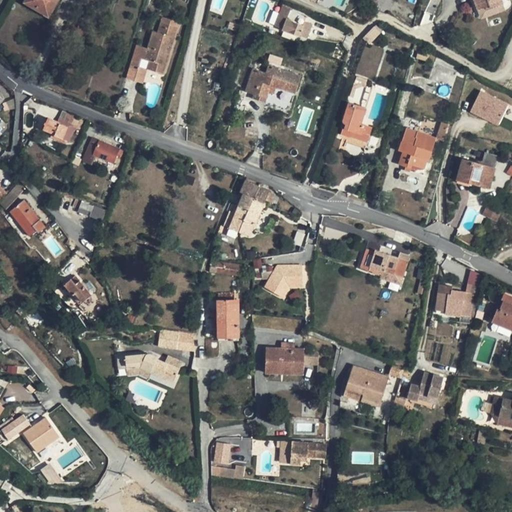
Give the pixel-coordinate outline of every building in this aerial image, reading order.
[(56,0),(28,0),(27,2),(48,14),(56,0)] [(502,4),(501,0),(474,0),(478,9),(486,6),(487,9),(502,4)] [(291,7),(284,4),(280,13),(288,16),(291,7)] [(486,6),(478,9),(482,21),(506,13),(502,4),(487,9),(486,6)] [(300,10),(291,7),(288,16),(280,13),(276,25),(283,28),(283,30),(300,36),(300,35),(308,38),(313,25),(305,22),(307,15),(300,12),(300,10)] [(180,23),(163,18),(162,22),(179,27),(180,23)] [(179,27),(162,22),(159,32),(154,31),(149,48),(137,45),(131,64),(148,70),(164,75),(179,27)] [(381,33),(375,26),(363,38),(370,44),(381,33)] [(385,51),(366,44),(355,72),(374,79),(385,51)] [(283,59),(270,55),(269,61),(281,65),(283,59)] [(148,70),(131,64),(126,78),(144,84),(148,70)] [(301,76),(269,65),(266,73),(253,69),(246,91),(255,93),(254,99),(265,102),(268,92),(271,85),(277,87),(296,93),(301,76)] [(356,80),(353,87),(357,89),(364,87),(366,87),(367,83),(356,80)] [(277,87),(271,85),(268,92),(275,94),(277,87)] [(479,91),(469,113),(499,125),(509,103),(479,91)] [(364,107),(349,103),(343,120),(344,122),(345,123),(347,123),(345,128),(352,130),(351,136),(367,141),(372,127),(361,124),(364,115),(361,115),(364,107)] [(64,121),(74,126),(78,118),(68,113),(64,121)] [(58,122),(48,118),(44,128),(53,132),(53,134),(68,140),(73,130),(77,127),(74,126),(64,121),(59,119),(58,122)] [(86,121),(78,118),(74,126),(77,127),(80,130),(82,130),(86,121)] [(448,124),(442,122),(437,138),(443,140),(448,124)] [(437,138),(406,127),(402,142),(398,150),(404,152),(401,160),(400,164),(407,166),(411,168),(412,164),(425,168),(427,159),(430,160),(432,152),(437,138)] [(345,128),(343,128),(342,133),(351,136),(352,130),(345,128)] [(68,140),(53,134),(51,138),(67,144),(68,140)] [(100,140),(94,138),(84,161),(92,164),(96,155),(114,163),(116,157),(120,149),(100,140)] [(498,155),(489,153),(483,164),(495,168),(498,155)] [(483,164),(463,159),(457,180),(490,188),(495,168),(483,164)] [(240,193),(243,194),(254,198),(265,202),(269,192),(269,190),(260,185),(246,180),(240,193)] [(22,190),(17,184),(10,192),(16,197),(22,190)] [(16,197),(10,192),(1,202),(5,206),(9,202),(10,203),(16,197)] [(275,194),(269,192),(265,202),(271,204),(275,194)] [(254,198),(243,194),(239,206),(249,209),(254,198)] [(265,202),(254,198),(249,209),(239,232),(240,232),(250,236),(254,224),(256,224),(265,202)] [(46,227),(25,200),(11,211),(30,236),(38,230),(40,232),(46,227)] [(78,213),(103,220),(106,208),(81,202),(78,213)] [(495,208),(488,204),(483,215),(490,219),(495,208)] [(249,209),(239,206),(236,214),(233,212),(230,211),(225,225),(230,228),(239,232),(249,209)] [(239,232),(230,228),(227,235),(237,239),(239,232)] [(293,243),(300,245),(305,232),(297,230),(293,243)] [(370,242),(367,249),(361,267),(370,270),(370,267),(403,277),(409,261),(410,256),(401,253),(400,258),(376,250),(378,245),(370,242)] [(241,265),(212,262),(211,271),(240,275),(241,265)] [(71,269),(65,264),(57,273),(62,279),(71,269)] [(275,265),(267,274),(276,282),(282,277),(305,277),(305,265),(275,265)] [(483,273),(471,271),(467,286),(480,288),(483,273)] [(77,283),(73,279),(65,284),(73,294),(76,292),(83,301),(91,294),(81,281),(77,283)] [(251,283),(243,283),(243,298),(252,297),(251,283)] [(449,286),(440,284),(436,310),(446,311),(446,314),(460,316),(461,315),(471,316),(471,310),(472,303),(473,295),(466,294),(466,292),(452,290),(449,290),(449,286)] [(83,301),(76,292),(73,294),(81,303),(83,301)] [(511,294),(505,292),(502,301),(503,301),(500,309),(498,308),(492,322),(511,329),(511,294)] [(218,301),(236,300),(236,293),(218,293),(218,301)] [(236,300),(218,301),(218,310),(219,328),(219,336),(239,336),(239,309),(236,309),(236,300)] [(470,323),(470,319),(471,316),(461,315),(460,316),(460,322),(470,323)] [(179,333),(160,331),(158,346),(178,348),(179,333)] [(193,334),(179,333),(178,348),(191,350),(193,334)] [(282,348),(267,348),(266,373),(304,374),(304,365),(305,349),(295,349),(282,348)] [(320,354),(305,349),(304,365),(319,365),(320,354)] [(158,357),(148,354),(147,354),(119,357),(120,369),(127,368),(141,367),(152,372),(174,381),(180,369),(165,363),(157,359),(158,357)] [(183,362),(169,355),(165,363),(180,369),(183,362)] [(405,368),(393,364),(390,374),(402,378),(405,368)] [(389,377),(353,366),(347,388),(364,393),(362,400),(380,406),(389,377)] [(128,375),(140,374),(141,367),(127,368),(128,375)] [(152,372),(141,367),(140,374),(149,378),(152,372)] [(434,374),(425,372),(422,383),(421,386),(412,383),(407,398),(418,401),(418,399),(420,394),(438,399),(444,377),(434,374)] [(364,393),(347,388),(344,395),(362,400),(364,393)] [(438,399),(420,394),(418,399),(436,404),(438,399)] [(406,400),(396,397),(394,406),(404,409),(406,400)] [(511,400),(503,398),(500,415),(511,418),(511,400)] [(498,423),(500,399),(493,399),(491,422),(498,423)] [(24,414),(2,430),(9,440),(30,425),(24,414)] [(24,433),(37,453),(60,436),(46,417),(24,433)] [(213,462),(228,465),(232,444),(217,441),(213,462)] [(291,463),(292,442),(280,441),(279,462),(291,463)] [(318,444),(292,442),(291,463),(301,464),(301,456),(317,457),(318,444)] [(327,444),(318,444),(317,457),(327,458),(327,444)] [(49,463),(40,470),(51,485),(60,479),(49,463)] [(221,476),(235,478),(236,473),(236,470),(223,468),(221,476)] [(314,480),(292,477),(291,485),(313,488),(314,480)]
